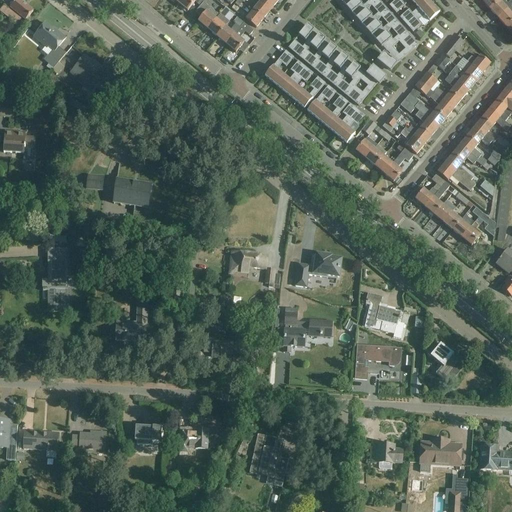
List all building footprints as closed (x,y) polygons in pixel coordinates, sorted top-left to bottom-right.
[(2,0),(1,1),(10,9),(26,21),(33,12),(24,4),(25,2),(22,0),(2,0)] [(194,0),(179,0),(177,3),(182,7),(180,8),(184,12),(186,10),(188,12),(196,2),(195,0),(194,0)] [(262,0),(261,2),(271,10),(279,1),(277,0),(262,0)] [(348,8),(347,7),(346,8),(352,15),(353,14),(357,18),(358,19),(359,17),(366,11),(371,7),(379,0),(378,0),(364,0),(368,3),(363,7),(356,0),(349,6),(348,8)] [(358,19),(357,18),(356,20),(362,26),(363,25),(367,30),(368,30),(369,29),(376,23),(381,18),(389,12),(379,0),(371,7),(378,15),(373,19),(366,11),(359,17),(358,19)] [(417,0),(397,0),(390,7),(396,15),(406,7),(402,3),(405,0),(410,0),(412,2),(413,4),(417,0)] [(407,26),(431,4),(427,0),(417,0),(413,4),(414,5),(415,5),(419,9),(413,15),(409,11),(400,19),(407,26)] [(484,0),(482,2),(490,11),(500,2),(498,0),(484,0)] [(502,0),(500,2),(490,11),(498,20),(511,7),(511,0),(511,2),(511,1),(507,4),(503,0),(502,0)] [(264,19),(271,10),(261,2),(254,11),(264,19)] [(208,30),(218,17),(203,4),(196,13),(202,18),(198,23),(199,23),(198,25),(202,29),(203,27),(208,30)] [(407,26),(413,33),(422,25),(419,21),(425,16),(429,21),(430,23),(440,14),(431,4),(407,26)] [(511,22),(511,15),(511,14),(511,7),(498,20),(506,28),(511,22)] [(222,12),(218,17),(208,30),(209,31),(217,38),(225,28),(230,23),(224,18),(229,12),(225,8),(222,12)] [(264,19),(254,11),(246,20),(256,29),(264,19)] [(373,36),(377,41),(378,41),(379,40),(386,34),(391,30),(399,23),(389,12),(381,18),(387,26),(383,30),(376,23),(369,29),(368,30),(367,30),(366,31),(372,37),(373,36)] [(233,23),(240,29),(244,24),(237,18),(233,23)] [(26,24),(21,21),(17,26),(17,25),(16,26),(21,30),(26,24)] [(386,34),(379,40),(378,41),(377,41),(376,42),(382,49),(383,47),(387,53),(388,52),(392,48),(399,42),(408,34),(399,23),(391,30),(397,37),(392,41),(386,34)] [(46,24),(40,32),(35,38),(46,48),(43,51),(49,56),(44,61),(49,65),(47,68),(52,72),(55,69),(61,62),(67,54),(65,53),(59,48),(66,39),(58,33),(57,33),(46,24)] [(240,29),(235,35),(226,46),(236,53),(245,43),(240,39),(245,32),(250,36),(254,32),(244,24),(240,29)] [(318,37),(313,33),(314,31),(307,26),(305,29),(302,32),(298,37),(299,37),(307,43),(303,48),(295,42),(296,41),(295,41),(288,49),(301,59),(307,51),(311,46),(318,37)] [(235,35),(225,28),(217,38),(226,46),(235,35)] [(424,36),(420,31),(416,35),(420,40),(424,36)] [(377,62),(390,73),(397,65),(397,64),(418,45),(408,34),(399,42),(406,50),(399,56),(392,48),(388,52),(390,55),(388,57),(384,54),(377,62)] [(323,56),(329,49),(330,47),(329,46),(325,42),(326,41),(319,35),(318,37),(311,46),(319,53),(314,58),(307,51),(301,59),(312,69),(318,61),(323,56)] [(449,47),(456,52),(463,43),(457,38),(449,47)] [(334,65),(340,58),(342,56),(341,56),(336,52),(337,51),(331,45),(329,46),(330,47),(329,49),(323,56),(330,62),(326,67),(318,61),(312,69),(324,78),(330,70),(334,65)] [(449,47),(444,54),(450,59),(452,57),(456,52),(449,47)] [(275,86),(283,75),(277,70),(282,64),(286,68),(294,58),(287,53),(286,52),(265,77),(275,86)] [(342,55),(341,56),(342,56),(340,58),(334,65),(342,72),(338,77),(330,70),(324,78),(335,88),(342,80),(346,75),(352,68),(353,66),(348,62),(349,60),(342,55)] [(445,72),(452,63),(442,55),(435,63),(445,72)] [(77,70),(73,75),(81,81),(90,88),(97,79),(94,76),(101,67),(94,61),(86,56),(85,57),(79,65),(75,69),(77,70)] [(472,58),(468,62),(483,75),(490,65),(480,57),(476,62),(472,58)] [(290,81),(283,75),(275,86),(285,94),(306,68),(298,62),(290,71),(294,75),(290,81)] [(483,75),(468,62),(460,71),(475,84),(476,83),(481,77),(483,75)] [(354,64),(353,66),(352,68),(346,75),(353,81),(349,86),(342,80),(335,88),(347,97),(355,88),(360,81),(364,76),(365,75),(359,71),(361,70),(354,64)] [(434,65),(427,74),(431,77),(438,68),(434,65)] [(355,88),(347,97),(359,107),(377,84),(379,86),(386,78),(373,67),(366,75),(368,77),(367,78),(364,76),(360,81),(368,87),(362,94),(355,88)] [(313,74),(306,68),(285,94),(294,102),(303,91),(297,86),(301,81),(305,84),(313,74)] [(475,84),(460,71),(456,68),(452,73),(449,77),(468,93),(475,84)] [(111,89),(117,81),(109,74),(102,82),(111,89)] [(427,74),(419,83),(433,94),(453,110),(461,102),(451,93),(447,97),(437,89),(434,86),(437,82),(431,77),(427,74)] [(461,102),(468,93),(449,77),(445,81),(454,89),(451,93),(461,102)] [(304,110),(305,109),(325,84),(318,78),(310,87),(314,91),(309,97),(303,91),(294,102),(304,110)] [(430,99),(439,107),(436,111),(446,119),(453,110),(433,94),(419,83),(415,88),(421,93),(426,97),(429,100),(430,99)] [(317,121),(326,110),(319,105),(324,99),(328,103),(336,93),(328,87),(307,112),(317,121)] [(511,98),(505,92),(497,101),(511,113),(511,98)] [(416,100),(409,95),(405,101),(414,109),(419,112),(439,128),(446,119),(436,111),(432,115),(423,108),(424,107),(416,100)] [(326,110),(317,121),(327,129),(335,118),(336,119),(348,103),(340,97),(333,106),(337,110),(332,115),(326,110)] [(87,108),(72,100),(69,106),(84,114),(87,108)] [(414,109),(405,101),(400,106),(410,114),(414,109)] [(511,113),(497,101),(490,110),(505,122),(511,113)] [(15,105),(0,103),(0,118),(14,119),(15,105)] [(337,137),(358,111),(350,105),(342,114),(346,118),(342,123),(336,119),(335,118),(327,129),(337,137)] [(390,119),(396,124),(400,119),(401,119),(405,115),(398,109),(390,119)] [(490,110),(483,119),(493,127),(496,124),(500,127),(500,128),(506,133),(510,127),(505,123),(505,122),(490,110)] [(365,117),(358,111),(337,137),(347,145),(355,135),(349,129),(353,123),(358,127),(365,117)] [(425,125),(421,129),(431,137),(439,128),(419,112),(415,117),(425,125)] [(396,124),(390,119),(382,128),(390,134),(394,129),(392,128),(396,124)] [(494,143),(493,143),(492,145),(496,148),(497,149),(500,145),(495,142),(498,139),(495,137),(498,133),(493,128),(493,127),(483,119),(475,128),(494,143)] [(370,121),(363,131),(369,136),(373,130),(383,138),(386,135),(376,127),(376,126),(370,121)] [(424,146),(431,137),(421,129),(418,133),(411,127),(408,130),(406,128),(404,130),(424,146)] [(475,128),(468,137),(478,146),(481,142),(488,147),(492,142),(493,143),(494,143),(475,128)] [(404,145),(409,149),(416,156),(424,146),(404,130),(400,135),(408,141),(404,145)] [(26,133),(5,132),(4,154),(24,155),(24,160),(34,161),(34,150),(35,140),(35,138),(25,138),(26,133)] [(475,150),(478,146),(468,137),(460,146),(478,160),(481,156),(475,150)] [(368,138),(365,141),(356,152),(365,160),(377,146),(368,138)] [(505,150),(505,149),(500,145),(497,149),(496,148),(490,156),(498,162),(501,158),(503,153),(505,150)] [(377,146),(365,160),(375,168),(384,157),(386,154),(377,146)] [(460,146),(453,155),(464,163),(467,160),(473,165),(478,160),(460,146)] [(393,164),(384,175),(394,183),(398,178),(402,172),(398,168),(404,160),(408,163),(413,157),(405,150),(402,154),(393,164)] [(470,182),(471,182),(473,179),(460,168),(464,163),(453,155),(446,164),(464,179),(463,181),(468,185),(470,182)] [(375,168),(384,175),(393,164),(384,157),(375,168)] [(475,186),(471,182),(470,182),(468,185),(463,181),(464,179),(446,164),(438,173),(448,182),(451,177),(470,192),(475,186)] [(415,201),(424,208),(444,184),(435,176),(431,181),(436,185),(433,190),(432,189),(428,194),(424,190),(415,201)] [(89,177),(87,190),(103,192),(105,179),(89,177)] [(117,181),(114,200),(138,203),(137,208),(148,209),(151,185),(117,181)] [(449,187),(444,184),(424,208),(434,216),(443,205),(438,201),(449,187)] [(491,186),(486,192),(493,197),(494,189),(491,186)] [(464,198),(460,202),(465,206),(469,202),(464,198)] [(452,212),(443,205),(434,216),(443,223),(452,212)] [(472,213),(479,219),(483,214),(476,208),(472,213)] [(452,231),(461,220),(452,212),(443,223),(452,231)] [(487,217),(483,214),(479,219),(483,222),(488,227),(485,230),(493,238),(495,224),(487,217)] [(508,220),(498,218),(496,229),(499,229),(497,242),(505,243),(507,228),(508,220)] [(471,228),(461,220),(452,231),(462,239),(471,228)] [(475,223),(471,228),(462,239),(472,247),(478,239),(481,236),(482,234),(476,229),(479,226),(475,223)] [(50,249),(59,249),(59,246),(72,246),(72,241),(65,240),(65,238),(51,237),(50,249)] [(67,250),(66,250),(58,250),(48,250),(49,282),(43,282),(43,291),(56,291),(56,312),(66,312),(71,312),(71,290),(67,290),(67,281),(67,250)] [(511,298),(511,296),(511,254),(508,251),(501,260),(501,259),(499,261),(500,262),(497,265),(504,271),(505,269),(511,274),(504,284),(506,285),(502,290),(511,298)] [(276,271),(265,270),(267,260),(260,259),(260,256),(249,255),(249,253),(243,252),(243,254),(232,253),(231,263),(230,277),(240,278),(250,279),(251,270),(265,271),(264,285),(269,285),(269,288),(273,289),(273,285),(275,285),(276,275),(276,271)] [(299,265),(295,287),(307,289),(309,276),(328,279),(328,276),(339,278),(341,261),(331,259),(331,258),(317,256),(315,268),(310,267),(299,265)] [(171,284),(170,296),(182,297),(183,285),(171,284)] [(366,322),(365,328),(375,330),(394,335),(393,338),(401,340),(404,325),(398,324),(398,322),(401,313),(380,308),(382,298),(368,294),(366,303),(370,304),(366,322)] [(149,326),(147,326),(148,309),(148,301),(137,301),(136,325),(136,328),(117,327),(116,341),(136,342),(137,332),(148,333),(149,326)] [(285,335),(284,348),(284,353),(290,354),(291,348),(304,349),(305,333),(310,333),(331,334),(331,328),(331,323),(310,322),(310,326),(296,326),(297,311),(286,310),(285,328),(285,335)] [(416,319),(415,330),(424,331),(424,320),(416,319)] [(352,334),(357,326),(350,322),(345,330),(352,334)] [(205,339),(204,353),(213,354),(213,358),(240,360),(240,355),(248,356),(249,346),(249,343),(241,342),(241,344),(215,343),(215,340),(205,339)] [(444,381),(459,363),(453,358),(454,356),(441,345),(439,347),(434,342),(425,353),(442,367),(436,374),(444,381)] [(389,367),(400,368),(401,350),(391,349),(357,347),(355,380),(367,381),(368,362),(390,363),(389,367)] [(413,375),(411,395),(421,396),(422,375),(413,375)] [(0,448),(2,449),(8,449),(7,461),(15,462),(16,449),(17,426),(10,426),(10,422),(0,421),(0,448)] [(161,444),(161,439),(162,429),(153,428),(153,431),(138,431),(137,441),(137,446),(152,447),(153,444),(161,444)] [(207,451),(207,442),(208,432),(197,431),(197,434),(181,433),(180,452),(187,453),(187,449),(195,449),(195,450),(207,451)] [(56,459),(56,452),(57,453),(58,445),(58,435),(46,434),(46,437),(33,436),(33,433),(25,433),(24,443),(24,450),(47,452),(46,458),(56,459)] [(105,451),(106,444),(106,434),(94,433),(94,435),(80,435),(80,437),(73,437),(72,449),(105,451)] [(250,474),(258,476),(268,478),(266,485),(283,489),(286,475),(289,460),(281,459),(285,441),(276,439),(274,450),(264,448),(267,437),(258,435),(250,474)] [(460,468),(461,456),(461,446),(449,445),(450,442),(432,441),(431,444),(421,444),(421,454),(420,465),(460,468)] [(243,442),(238,454),(241,455),(247,443),(243,442)] [(371,463),(379,464),(379,469),(380,470),(391,471),(392,470),(392,465),(393,465),(393,464),(402,464),(402,452),(393,452),(394,447),(379,446),(379,450),(372,449),(371,463)] [(480,470),(497,471),(511,472),(511,454),(505,454),(505,455),(498,455),(498,448),(482,447),(480,470)] [(450,494),(449,510),(449,511),(459,511),(466,511),(468,481),(456,480),(455,494),(450,494)]
